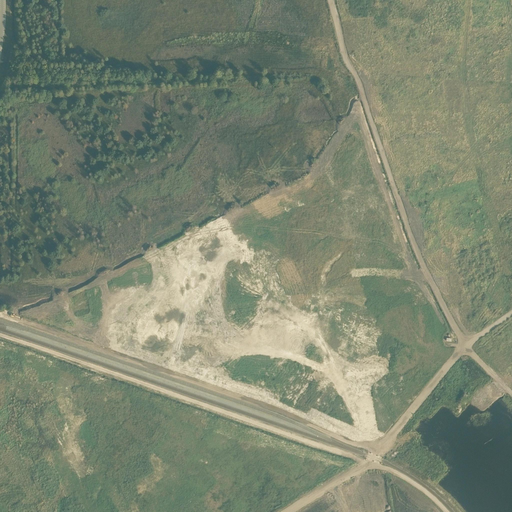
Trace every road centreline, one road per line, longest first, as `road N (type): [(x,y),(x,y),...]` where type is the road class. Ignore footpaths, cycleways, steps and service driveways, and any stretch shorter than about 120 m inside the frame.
road 1 (track): [(444,511),(424,491),(358,457),(0,335)]
road 2 (track): [(288,511),(368,462),(465,344)]
